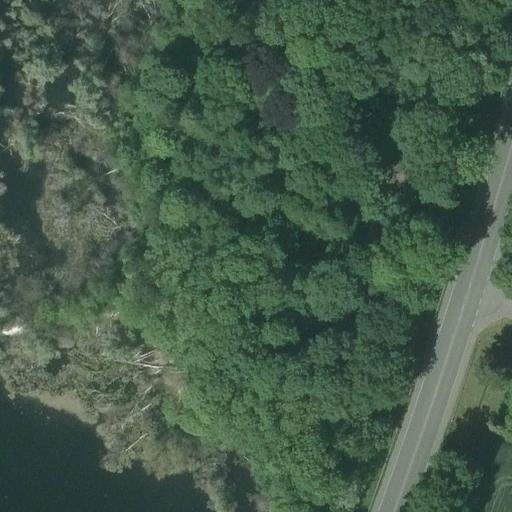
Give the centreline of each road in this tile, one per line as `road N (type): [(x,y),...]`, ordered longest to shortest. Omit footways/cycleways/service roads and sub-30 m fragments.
road 1 (secondary): [(472,275),(394,511)]
road 2 (secondary): [(511,141),(472,275)]
